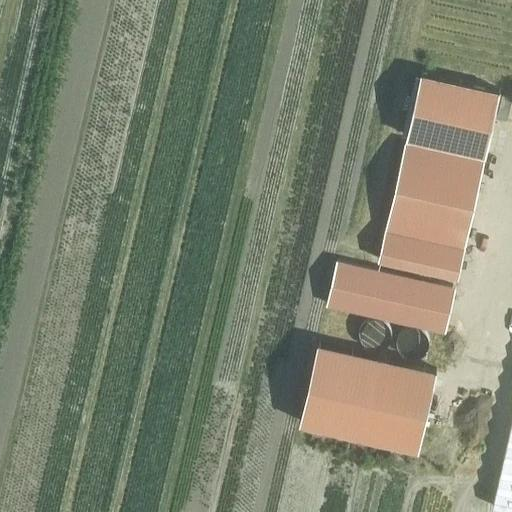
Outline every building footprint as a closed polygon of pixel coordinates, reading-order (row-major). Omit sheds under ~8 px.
[(405,137),(485,156),(493,123),(413,105),(405,137)] [(379,259),(459,276),(485,159),(404,141),(379,259)] [(326,304),(447,331),(457,286),(336,259),(326,304)] [(302,422),(421,448),(439,369),(319,343),(302,422)] [(511,417),(499,474),(492,505),(511,509),(511,417)]
